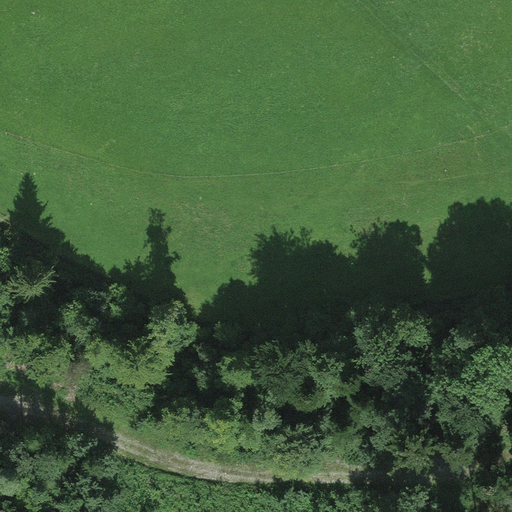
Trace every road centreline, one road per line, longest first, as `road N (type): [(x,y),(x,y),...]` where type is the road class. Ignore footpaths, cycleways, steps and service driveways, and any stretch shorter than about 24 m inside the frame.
road 1 (track): [(0,396),(135,426),(317,442),(511,440)]
road 2 (track): [(368,0),(511,140)]
